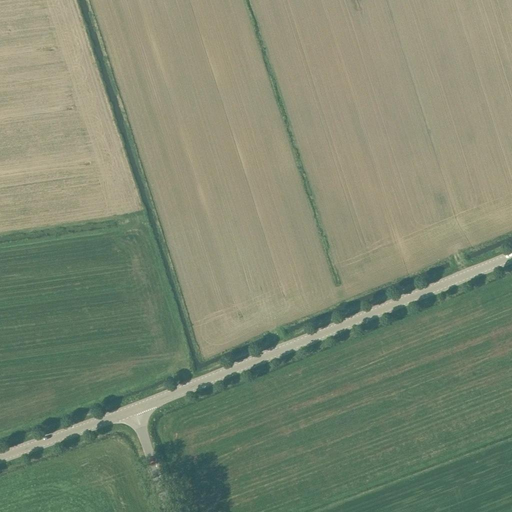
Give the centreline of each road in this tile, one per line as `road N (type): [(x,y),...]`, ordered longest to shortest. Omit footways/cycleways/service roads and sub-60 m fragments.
road 1 (tertiary): [(511,252),(133,410)]
road 2 (tertiary): [(133,410),(0,454)]
